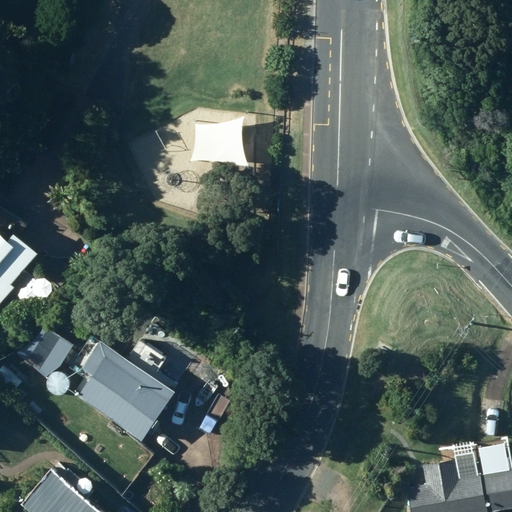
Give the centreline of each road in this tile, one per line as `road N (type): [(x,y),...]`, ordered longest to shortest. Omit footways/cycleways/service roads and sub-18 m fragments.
road 1 (secondary): [(336,205),(327,316),(309,395),(255,511)]
road 2 (tertiary): [(341,0),(336,205)]
road 3 (tertiary): [(336,205),(414,215),(449,230),(511,288)]
